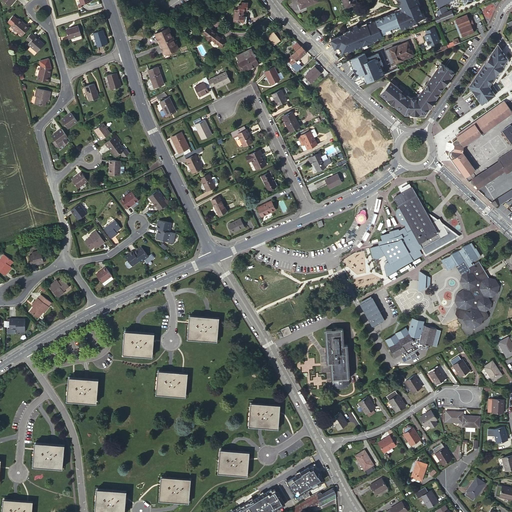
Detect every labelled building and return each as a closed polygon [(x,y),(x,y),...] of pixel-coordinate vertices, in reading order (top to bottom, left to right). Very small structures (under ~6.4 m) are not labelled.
[(398,0),(402,8),(373,21),(363,25),(359,27),(358,24),(354,26),(355,29),(351,30),(345,33),(332,39),(334,43),(333,45),(336,48),(340,47),(342,52),(349,50),(350,51),(363,45),(374,40),(384,36),(382,33),(401,25),(402,27),(403,28),(412,24),(418,21),(417,19),(424,16),(418,2),(417,0),(398,0)] [(239,9),(236,9),(235,20),(239,20),(239,23),(246,24),(247,15),(247,14),(245,13),(245,10),(248,10),(249,3),(243,2),(243,5),(240,4),(239,9)] [(435,18),(437,22),(448,18),(453,16),(451,10),(447,12),(445,6),(439,9),(439,10),(436,11),(439,17),(435,18)] [(457,29),(472,22),(471,19),(469,20),(467,16),(467,15),(455,19),(457,23),(455,23),(455,24),(457,29)] [(22,35),(29,27),(18,18),(11,26),(22,35)] [(472,27),(474,26),(472,22),(457,29),(459,34),(461,33),(462,37),(470,34),(474,32),(472,27)] [(401,25),(382,33),(383,35),(387,33),(388,34),(399,29),(398,29),(402,27),(401,25)] [(68,38),(81,34),(78,26),(73,27),(73,28),(70,29),(69,28),(66,29),(68,38)] [(155,34),(160,44),(174,37),(169,27),(165,29),(164,28),(162,29),(163,30),(155,34)] [(220,46),(225,40),(208,27),(204,33),(207,36),(206,38),(210,42),(212,39),(220,46)] [(425,36),(429,45),(439,41),(434,28),(426,31),(427,35),(425,36)] [(98,47),(108,44),(106,39),(105,39),(102,30),(93,32),(98,47)] [(273,32),(268,37),(274,45),(280,40),(273,32)] [(44,44),(31,33),(26,38),(30,42),(28,44),(37,52),(44,44)] [(174,37),(160,44),(165,54),(178,48),(174,37)] [(307,51),(301,45),(301,46),(297,42),(292,46),(296,51),(302,57),(307,51)] [(414,54),(411,50),(410,50),(406,42),(397,46),(397,45),(389,48),(391,54),(393,54),(396,62),(403,60),(403,59),(414,54)] [(441,47),(442,50),(448,47),(451,46),(455,45),(454,42),(441,47)] [(497,45),(469,85),(472,90),(482,103),(489,97),(495,93),(498,91),(493,84),(508,61),(500,49),(497,45)] [(260,62),(259,58),(257,59),(256,57),(252,49),(237,56),(239,60),(239,61),(242,67),(243,66),(245,70),(259,64),(259,63),(260,62)] [(302,57),(296,51),(291,55),(294,58),(290,62),(292,65),(291,66),(294,68),(293,69),(296,72),(302,66),(299,63),(298,65),(295,62),(302,57)] [(364,53),(350,58),(357,75),(359,74),(361,79),(365,77),(367,81),(383,75),(380,67),(383,66),(378,53),(366,58),(364,53)] [(193,70),(198,67),(197,64),(196,65),(192,55),(190,56),(189,55),(185,57),(188,63),(189,63),(193,70)] [(410,98),(390,81),(380,93),(405,114),(425,114),(454,72),(441,63),(417,98),(410,98)] [(37,79),(48,82),(51,68),(40,65),(37,79)] [(151,77),(150,77),(154,87),(164,83),(158,66),(149,70),(151,77)] [(277,81),(281,80),(274,67),(265,71),(271,84),(275,82),(276,84),(277,83),(277,81)] [(311,82),(321,73),(315,67),(305,76),(311,82)] [(208,80),(212,87),(215,85),(217,88),(230,81),(226,71),(210,79),(208,80)] [(111,89),(121,86),(119,81),(118,81),(116,72),(107,75),(111,89)] [(319,87),(331,100),(340,92),(328,79),(319,87)] [(207,89),(212,87),(208,80),(195,86),(200,96),(209,92),(207,89)] [(89,100),(98,97),(97,93),(96,93),(93,83),(84,86),(89,100)] [(45,106),(46,100),(47,98),(49,98),(50,91),(37,88),(35,96),(36,96),(35,104),(45,106)] [(278,105),(287,100),(282,90),(273,94),(278,105)] [(164,109),(160,111),(162,117),(167,115),(167,116),(176,111),(169,97),(160,102),(164,109)] [(478,121),(457,137),(457,138),(453,141),(452,143),(454,146),(453,150),(450,151),(450,153),(454,158),(452,160),(461,173),(470,167),(462,153),(463,145),(511,112),(511,111),(510,109),(510,110),(505,102),(478,121)] [(290,131),(300,126),(292,112),(283,116),(290,131)] [(67,128),(77,121),(71,113),(61,120),(67,128)] [(344,129),(349,125),(342,115),(337,118),(344,129)] [(202,139),(212,135),(205,120),(201,121),(200,117),(193,121),(202,139)] [(102,138),(109,133),(102,123),(95,129),(102,138)] [(354,150),(368,141),(371,146),(378,141),(366,123),(346,136),(354,150)] [(511,128),(510,125),(503,130),(511,143),(511,128)] [(55,139),(53,141),(56,145),(58,146),(62,143),(64,143),(66,141),(66,140),(65,138),(67,136),(61,128),(52,135),(55,139)] [(244,145),(252,141),(246,129),(238,133),(244,145)] [(310,131),(301,135),(302,137),(300,138),(299,140),(301,144),(303,145),(305,144),(307,149),(317,145),(314,138),(317,136),(313,129),(310,131)] [(182,151),(184,155),(191,152),(181,132),(175,135),(176,137),(172,138),(179,152),(182,151)] [(109,139),(104,143),(107,147),(108,146),(116,156),(121,152),(123,156),(125,156),(129,153),(125,148),(124,150),(118,142),(120,141),(116,135),(109,139)] [(474,187),(476,189),(505,170),(506,173),(511,169),(511,149),(497,159),(499,162),(468,182),(471,185),(475,183),(476,185),(474,187)] [(266,164),(265,160),(264,161),(261,156),(262,155),(260,150),(257,151),(247,156),(250,161),(252,160),(256,169),(266,164)] [(191,152),(184,155),(190,165),(193,172),(202,167),(196,154),(193,155),(191,152)] [(330,163),(329,160),(328,160),(324,162),(322,159),(320,153),(309,159),(311,163),(313,161),(318,170),(326,166),(326,165),(330,163)] [(119,175),(120,160),(110,160),(109,174),(119,175)] [(474,170),(470,167),(461,173),(464,177),(474,170)] [(77,187),(87,180),(81,172),(71,179),(77,187)] [(268,189),(277,185),(270,172),(261,176),(268,189)] [(207,190),(215,186),(215,185),(217,184),(218,182),(215,177),(214,176),(211,178),(209,174),(201,178),(207,190)] [(330,188),(342,182),(338,174),(326,179),(330,188)] [(399,231),(399,229),(390,231),(390,233),(381,235),(383,240),(384,240),(385,244),(371,248),(373,255),(373,256),(376,258),(378,258),(379,258),(386,255),(389,261),(389,262),(387,263),(386,263),(385,265),(385,267),(387,275),(396,270),(396,268),(422,254),(419,249),(423,247),(428,253),(454,238),(454,237),(455,236),(455,235),(455,233),(454,233),(453,232),(452,232),(443,225),(440,218),(436,220),(434,217),(431,219),(429,217),(429,215),(427,213),(426,210),(425,209),(424,206),(422,204),(421,201),(420,200),(419,197),(417,196),(410,184),(400,189),(402,193),(394,197),(400,207),(397,209),(396,211),(396,214),(401,223),(406,224),(405,227),(399,231)] [(501,205),(511,197),(511,189),(497,198),(500,203),(501,205)] [(160,209),(167,204),(164,200),(156,190),(149,196),(156,206),(157,205),(160,209)] [(126,208),(138,199),(132,191),(120,200),(126,208)] [(219,212),(220,215),(227,212),(219,197),(212,200),(217,212),(219,212)] [(500,203),(497,198),(491,203),(495,206),(500,203)] [(262,216),(275,209),(271,201),(257,207),(262,216)] [(78,219),(86,213),(79,203),(71,210),(78,219)] [(234,232),(244,226),(240,218),(229,224),(234,232)] [(116,230),(117,231),(121,228),(114,219),(103,227),(111,238),(117,234),(116,232),(115,231),(116,230)] [(171,222),(160,220),(159,226),(158,225),(157,229),(159,229),(169,232),(171,222)] [(159,229),(158,232),(159,233),(158,239),(169,241),(171,232),(169,232),(159,229)] [(104,242),(103,240),(101,237),(96,230),(90,235),(91,236),(84,241),(90,249),(95,246),(96,245),(98,246),(104,242)] [(474,248),(471,243),(469,244),(462,247),(461,248),(461,249),(458,251),(451,254),(449,255),(450,256),(449,257),(442,259),(441,260),(442,259),(448,269),(447,270),(456,265),(464,261),(468,267),(472,265),(470,262),(480,256),(475,248),(474,248)] [(139,260),(141,261),(148,256),(141,247),(134,252),(139,260)] [(34,263),(43,260),(40,250),(31,252),(32,255),(28,256),(31,265),(35,264),(34,263)] [(134,252),(133,251),(125,256),(128,259),(132,265),(139,260),(134,252)] [(8,268),(10,266),(13,261),(4,254),(0,258),(0,270),(5,275),(10,269),(8,268)] [(472,265),(468,267),(469,269),(469,270),(468,273),(466,273),(461,276),(459,283),(463,289),(463,292),(456,295),(454,302),(458,307),(456,309),(455,314),(457,318),(462,319),(467,327),(474,328),(481,324),(482,320),(484,320),(487,318),(488,315),(485,311),(490,308),(491,303),(488,299),(489,296),(491,297),(497,293),(499,285),(495,279),(487,277),(487,278),(483,271),(484,271),(478,261),(472,265)] [(464,261),(456,265),(455,266),(460,275),(469,270),(469,269),(468,267),(464,261)] [(106,279),(111,275),(112,275),(106,267),(96,274),(102,282),(106,279)] [(418,273),(418,287),(429,288),(430,274),(418,273)] [(63,278),(59,281),(57,282),(55,281),(49,286),(58,296),(64,291),(63,290),(69,285),(63,278)] [(37,297),(33,304),(34,305),(33,307),(30,311),(38,317),(43,311),(44,312),(49,306),(48,305),(51,302),(41,294),(38,298),(37,297)] [(377,312),(379,310),(372,297),(361,303),(373,325),(384,319),(381,314),(379,316),(377,312)] [(217,319),(195,317),(195,325),(190,324),(189,337),(215,339),(217,319)] [(396,332),(396,333),(386,339),(390,346),(389,346),(395,357),(404,352),(409,360),(412,357),(413,359),(419,355),(416,351),(423,347),(429,348),(430,344),(433,345),(437,345),(438,344),(437,344),(441,331),(442,329),(437,328),(424,324),(425,320),(424,321),(412,318),(413,317),(409,330),(406,326),(406,327),(396,333),(396,332)] [(8,328),(8,333),(13,333),(16,331),(25,331),(25,321),(16,321),(16,319),(9,319),(9,328),(8,328)] [(289,327),(281,330),(284,336),(292,333),(289,327)] [(343,345),(342,329),(326,330),(327,363),(331,363),(332,380),(333,384),(333,385),(334,387),(335,388),(336,389),(337,389),(340,389),(341,389),(342,389),(343,389),(344,388),(345,388),(347,387),(349,385),(349,384),(349,382),(346,345),(343,345)] [(147,342),(147,334),(126,332),(125,352),(151,354),(152,342),(147,342)] [(499,343),(504,353),(506,357),(511,353),(511,345),(508,337),(499,342),(499,343)] [(501,355),(504,353),(499,343),(496,345),(501,355)] [(469,371),(458,356),(451,361),(461,376),(469,371)] [(501,375),(492,361),(483,367),(493,381),(501,375)] [(445,378),(437,367),(429,373),(437,384),(445,378)] [(180,382),(181,374),(160,373),(158,392),(184,394),(185,383),(180,382)] [(422,386),(414,375),(405,381),(413,392),(422,386)] [(96,380),(75,379),(74,386),(69,386),(69,398),(95,400),(96,380)] [(405,405),(395,390),(386,396),(396,411),(405,405)] [(367,413),(373,409),(375,407),(368,396),(359,402),(366,413),(367,413)] [(503,399),(492,399),(492,412),(503,412),(503,399)] [(273,413),(273,406),(252,404),(251,424),(276,426),(277,414),(273,413)] [(437,419),(431,410),(420,418),(425,426),(429,423),(435,419),(437,419)] [(462,416),(463,412),(446,411),(445,422),(458,422),(458,426),(462,426),(462,422),(462,416)] [(347,423),(340,412),(331,418),(339,429),(347,423)] [(475,427),(479,427),(479,416),(462,416),(462,422),(462,426),(466,426),(475,427)] [(507,439),(504,427),(493,430),(497,442),(507,439)] [(420,439),(413,428),(412,428),(405,433),(404,433),(414,448),(422,443),(419,439),(420,439)] [(393,434),(390,436),(395,445),(398,443),(393,434)] [(395,445),(390,436),(389,436),(378,443),(384,452),(395,445)] [(62,445),(39,443),(39,451),(35,450),(34,464),(61,466),(62,445)] [(451,459),(441,443),(433,449),(443,464),(451,459)] [(373,464),(364,450),(356,455),(365,469),(365,470),(368,474),(375,469),(372,465),(373,464)] [(242,460),(242,453),(214,451),(213,471),(246,473),(246,461),(242,460)] [(511,468),(511,455),(502,458),(505,470),(511,468)] [(411,477),(415,478),(418,479),(421,480),(426,464),(417,461),(411,477)] [(301,472),(287,481),(296,496),(312,486),(313,488),(319,484),(318,483),(323,480),(319,473),(314,465),(310,468),(309,467),(300,471),(301,472)] [(485,483),(476,477),(464,494),(473,500),(485,483)] [(189,480),(167,478),(166,486),(162,486),(161,498),(187,500),(189,480)] [(387,487),(381,478),(370,485),(376,494),(387,487)] [(511,498),(511,488),(498,485),(495,494),(511,498)] [(415,494),(418,499),(421,496),(428,507),(438,502),(430,490),(428,492),(425,487),(415,494)] [(322,494),(321,492),(300,503),(302,506),(304,510),(321,501),(322,502),(335,495),(334,494),(336,493),(335,492),(333,488),(322,494)] [(241,507),(232,511),(274,511),(275,511),(274,510),(285,504),(280,496),(279,496),(274,489),(272,490),(271,489),(245,504),(241,506),(241,507)] [(119,500),(119,491),(98,490),(97,510),(123,511),(124,500),(119,500)] [(29,511),(30,510),(25,509),(26,502),(4,500),(2,511),(29,511)] [(404,511),(407,511),(401,502),(386,511),(385,511),(404,511)]
